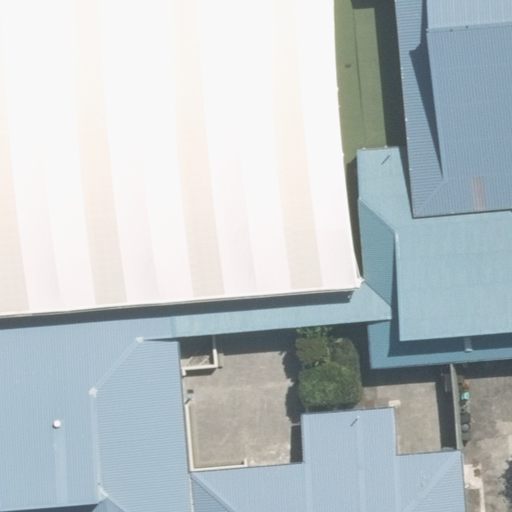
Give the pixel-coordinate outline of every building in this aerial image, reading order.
[(511,0),(395,0),(415,215),(511,206),(511,0)] [(374,368),(511,355),(511,206),(415,215),(361,220),(366,282),(369,320),(374,368)] [(0,511),(209,511),(206,467),(194,335),(191,297),(190,286),(113,293),(110,259),(19,267),(22,301),(0,302),(0,511)] [(191,297),(194,335),(369,320),(366,282),(191,297)] [(470,511),(465,444),(400,450),(396,405),(306,413),(309,458),(206,467),(209,511),(470,511)]
